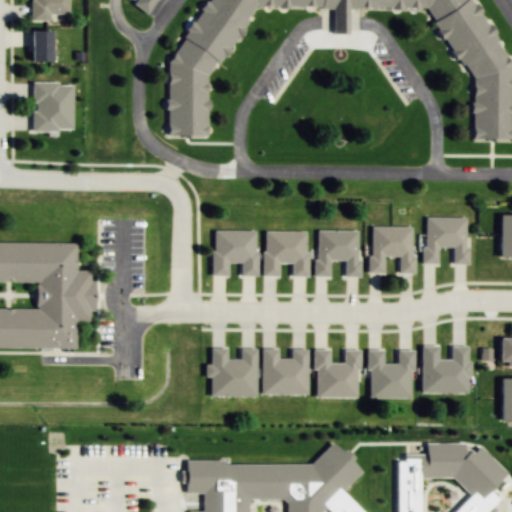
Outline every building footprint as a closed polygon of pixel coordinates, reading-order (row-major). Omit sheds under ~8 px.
[(29,0),(29,19),(46,19),(46,12),(66,12),(65,0),(29,0)] [(154,0),(133,0),(131,4),(145,14),(154,0)] [(412,8),(470,68),(470,138),(510,138),(510,108),(473,0),(201,0),(164,114),(164,134),(203,134),(203,122),(242,6),(330,6),(330,33),(345,33),(345,8),(412,8)] [(48,60),(26,60),(27,29),(49,30),(48,60)] [(28,82),(29,128),(69,128),(69,81),(28,82)] [(511,258),(511,212),(497,212),(496,258),(511,258)] [(465,217),(421,216),(421,263),(435,263),(435,246),(451,246),(450,263),(464,264),(465,217)] [(411,226),(368,225),(366,272),(381,272),(381,255),(396,256),(396,272),(410,272),(411,226)] [(253,276),(254,230),(209,230),(209,275),(225,276),(225,263),(238,263),(238,276),(253,276)] [(305,231),(260,230),(260,276),(276,276),(276,263),(288,263),(288,276),(305,276),(305,231)] [(356,230),(313,230),(313,276),(327,276),(327,260),(342,260),(342,276),(356,276),(356,230)] [(0,347),(73,348),(73,321),(90,321),(90,270),(73,270),(74,243),(0,241),(0,347)] [(497,366),(511,366),(511,337),(497,337),(497,366)] [(418,345),(418,392),(465,391),(465,345),(448,345),(448,359),(434,359),(434,345),(418,345)] [(254,348),(237,348),(237,359),(223,359),(224,348),(207,347),(207,364),(202,364),(201,377),(206,377),(206,396),(253,396),(254,348)] [(303,394),(304,349),(287,348),(287,358),(275,358),(275,348),(258,348),(258,394),(303,394)] [(311,348),(311,396),(356,396),(356,349),(340,349),(340,362),(327,362),(327,348),(311,348)] [(395,349),(395,362),(380,363),(379,348),(365,348),(365,397),(410,397),(410,349),(395,349)] [(511,422),(511,375),(497,376),(497,422),(511,422)] [(314,496),(329,511),(482,511),(492,502),(478,485),(450,511),(416,511),(416,477),(432,476),(434,462),(394,462),(392,511),(358,511),(329,482),(314,496)] [(45,511),(45,509),(14,502),(6,504),(3,511),(45,511)]
